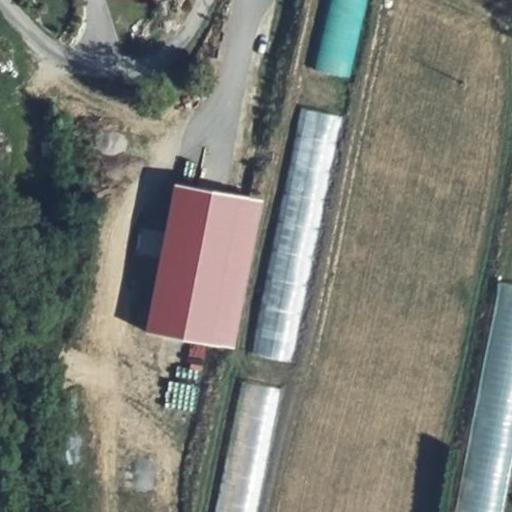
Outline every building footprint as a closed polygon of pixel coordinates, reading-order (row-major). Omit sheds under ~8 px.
[(326,0),(314,72),(352,79),(366,0),(326,0)] [(321,229),(338,115),(301,110),(284,223),(321,229)] [(168,184),(144,334),(236,349),(260,199),(168,184)] [(256,357),(294,361),(302,282),(265,278),(256,357)] [(511,284),(499,282),(455,511),(501,511),(511,458),(511,284)] [(241,382),(215,511),(255,511),(279,389),(241,382)]
